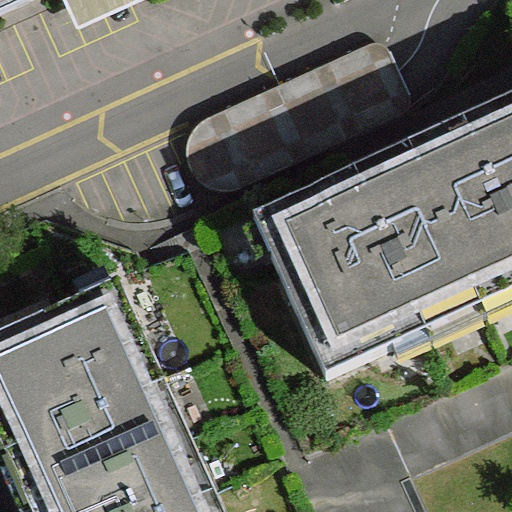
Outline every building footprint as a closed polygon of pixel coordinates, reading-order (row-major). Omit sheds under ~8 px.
[(0,0),(0,21),(45,0),(0,0)] [(57,0),(78,45),(180,0),(57,0)] [(511,104),(411,151),(482,304),(511,290),(511,104)] [(411,151),(256,221),(280,273),(330,381),(397,351),(394,345),(482,304),(411,151)] [(120,284),(0,339),(0,426),(38,511),(191,440),(120,284)] [(223,511),(191,440),(38,511),(223,511)]
